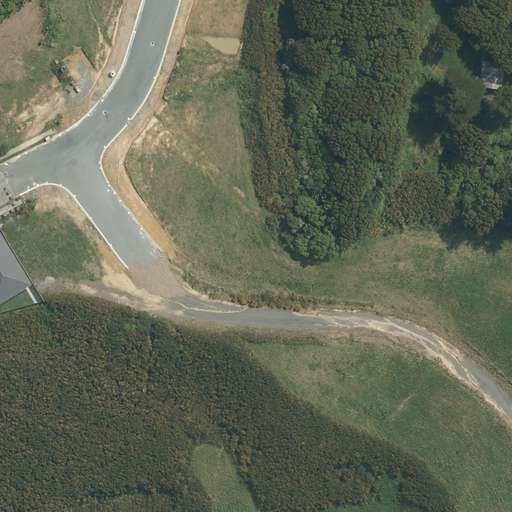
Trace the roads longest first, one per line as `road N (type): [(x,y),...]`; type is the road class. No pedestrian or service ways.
road 1 (residential): [(72,142),(100,207),(134,252),(177,284),(256,311),(403,326),(467,367),(511,419)]
road 2 (residential): [(72,142),(113,106),(139,65),(162,0)]
